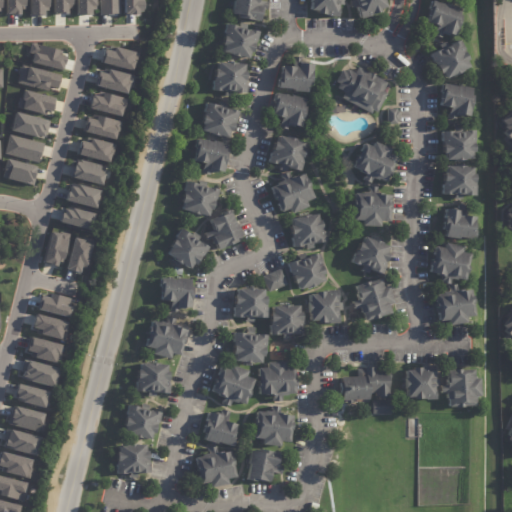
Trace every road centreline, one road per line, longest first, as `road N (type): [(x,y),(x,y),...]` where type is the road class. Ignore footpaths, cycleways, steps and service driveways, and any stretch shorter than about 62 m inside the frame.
road 1 (residential): [(193,0),(65,511)]
road 2 (residential): [(0,384),(92,33)]
road 3 (residential): [(0,35),(133,32)]
